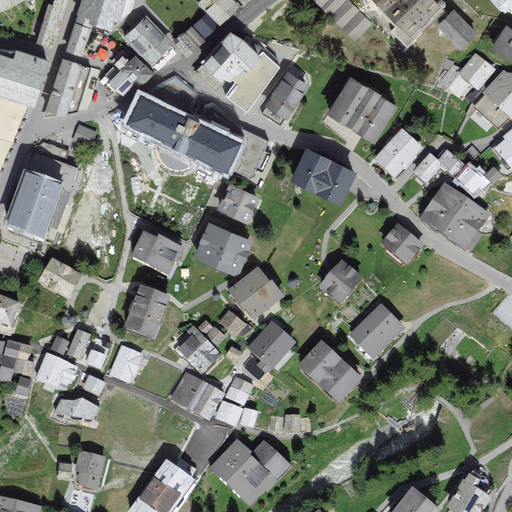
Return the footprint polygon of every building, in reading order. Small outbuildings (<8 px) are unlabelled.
[(0,0),(0,11),(24,0),(0,0)] [(71,35),(61,67),(78,72),(86,43),(109,48),(111,37),(116,39),(119,30),(128,21),(131,14),(125,6),(119,0),(108,0),(103,11),(80,1),(71,35)] [(233,0),(200,0),(197,3),(220,27),(241,7),(233,0)] [(306,0),(354,49),(386,18),(414,46),(433,29),(450,12),(437,0),(306,0)] [(56,10),(50,13),(48,18),(42,17),(32,54),(37,61),(46,61),(48,50),(54,51),(65,10),(56,10)] [(433,29),(458,52),(475,34),(450,12),(433,29)] [(216,27),(205,15),(194,26),(205,38),(216,27)] [(168,51),(141,23),(124,39),(150,67),(168,51)] [(191,25),(170,44),(185,60),(206,41),(191,25)] [(511,28),(506,25),(491,49),(511,61),(511,28)] [(235,28),(196,74),(216,90),(227,77),(235,84),(225,96),(245,113),(283,66),(235,28)] [(138,87),(152,74),(136,57),(133,54),(125,61),(121,57),(113,66),(115,68),(104,80),(120,96),(133,81),(138,87)] [(492,72),(472,57),(458,76),(450,69),(436,87),(456,102),(467,89),(474,94),(492,72)] [(0,96),(9,66),(0,64),(0,96)] [(17,68),(9,66),(0,96),(0,117),(29,129),(32,130),(32,127),(49,75),(17,68)] [(308,87),(284,72),(257,113),(281,129),(308,87)] [(86,81),(57,73),(42,130),(62,135),(66,121),(74,123),(86,81)] [(176,75),(141,93),(128,123),(162,139),(159,146),(156,151),(157,157),(159,162),(162,166),(165,170),(172,172),(176,172),(184,172),(188,169),(192,164),(195,161),(198,156),(227,168),(226,173),(251,184),(268,145),(244,135),(210,106),(204,111),(198,122),(189,118),(198,93),(176,75)] [(511,78),(505,78),(502,76),(470,111),(495,133),(505,119),(511,126),(511,78)] [(398,107),(350,77),(326,113),(374,144),(398,107)] [(97,133),(79,126),(72,143),(91,150),(97,133)] [(401,132),(373,162),(395,182),(424,151),(401,132)] [(511,171),(511,134),(492,153),(511,171)] [(357,173),(306,148),(289,181),(340,206),(357,173)] [(439,171),(452,182),(464,170),(443,154),(435,164),(433,166),(439,171)] [(435,164),(426,158),(410,177),(425,188),(439,171),(433,166),(435,164)] [(490,170),(482,178),(491,188),(501,180),(490,170)] [(26,171),(6,223),(43,239),(63,185),(26,171)] [(474,197),(485,185),(467,171),(457,183),(474,197)] [(230,185),(217,210),(248,225),(259,197),(230,185)] [(490,219),(443,187),(418,224),(466,256),(490,219)] [(253,242),(208,222),(194,256),(239,275),(253,242)] [(424,249),(397,227),(380,247),(406,270),(424,249)] [(145,237),(131,264),(168,282),(182,256),(145,237)] [(83,279),(52,262),(38,287),(69,304),(83,279)] [(342,264),(320,290),(342,309),(364,283),(342,264)] [(244,315),(247,313),(255,324),(284,302),(272,285),(270,287),(258,271),(228,294),(244,315)] [(141,289),(124,332),(156,344),(172,301),(141,289)] [(19,307),(0,300),(0,329),(9,333),(19,307)] [(405,332),(380,307),(348,339),(373,364),(405,332)] [(246,328),(228,313),(218,325),(236,340),(246,328)] [(296,347),(272,324),(247,350),(271,373),(296,347)] [(221,354),(187,329),(171,350),(205,375),(221,354)] [(67,358),(80,364),(90,339),(76,334),(67,358)] [(67,345),(55,341),(50,352),(62,357),(67,345)] [(234,344),(228,355),(238,361),(245,350),(234,344)] [(32,352),(7,345),(0,367),(0,385),(10,387),(14,376),(31,380),(34,367),(27,364),(32,352)] [(107,351),(94,345),(86,367),(99,371),(107,351)] [(362,385),(321,345),(297,370),(338,409),(362,385)] [(143,356),(122,347),(109,377),(131,386),(143,356)] [(58,363),(43,358),(32,382),(46,387),(57,392),(61,383),(73,389),(79,373),(58,363)] [(182,375),(168,404),(208,423),(223,394),(182,375)] [(107,387),(88,379),(81,394),(101,402),(107,387)] [(225,399),(242,409),(252,389),(235,380),(225,399)] [(30,386),(19,382),(14,397),(25,401),(30,386)] [(73,404),(59,403),(51,416),(72,421),(93,424),(100,413),(82,401),(73,404)] [(233,432),(241,414),(222,406),(215,424),(233,432)] [(255,417),(243,413),(239,428),(252,433),(255,417)] [(296,420),(280,419),(280,438),(296,438),(296,420)] [(278,422),(258,422),(257,437),(278,437),(278,422)] [(234,443),(205,473),(244,511),(247,511),(288,471),(260,445),(248,457),(234,443)] [(105,459),(83,454),(74,487),(97,493),(105,459)] [(165,463),(128,511),(174,511),(195,485),(165,463)] [(72,467),(59,466),(57,483),(70,484),(72,467)] [(469,472),(464,479),(463,478),(446,506),(454,511),(482,511),(492,496),(477,487),(481,480),(469,472)] [(438,511),(439,511),(411,488),(390,511),(438,511)] [(41,511),(42,511),(0,499),(0,511),(41,511)]
